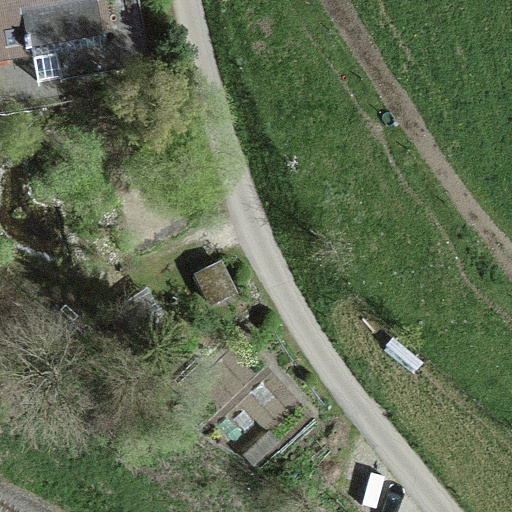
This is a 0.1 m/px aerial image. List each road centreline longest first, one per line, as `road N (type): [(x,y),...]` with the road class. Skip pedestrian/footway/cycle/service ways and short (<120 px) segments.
road 1 (unclassified): [(192,0),(247,204),(286,289),(335,374),(443,511)]
road 2 (track): [(511,251),(456,182),(337,0)]
